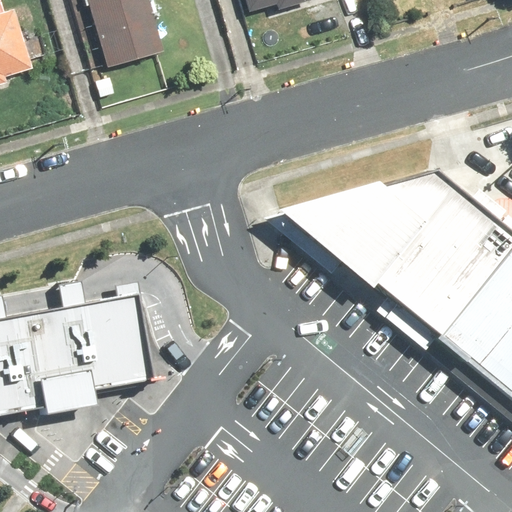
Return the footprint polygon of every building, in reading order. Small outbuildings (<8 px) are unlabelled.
[(77,0),(98,74),(158,58),(142,0),(77,0)] [(230,0),(236,20),(310,0),(230,0)] [(10,10),(0,12),(0,92),(31,84),(10,10)] [(421,342),(430,332),(511,232),(426,167),(375,180),(371,177),(270,204),(273,210),(263,213),(421,342)] [(511,232),(430,332),(511,400),(511,232)] [(59,285),(63,307),(86,303),(82,282),(59,285)] [(116,286),(118,298),(140,294),(138,282),(116,286)] [(0,415),(47,407),(48,414),(98,405),(96,391),(97,391),(156,381),(140,294),(118,298),(86,303),(63,307),(6,317),(0,318),(0,415)]
